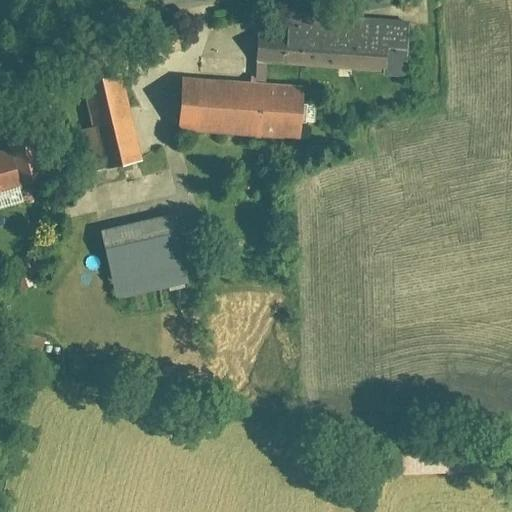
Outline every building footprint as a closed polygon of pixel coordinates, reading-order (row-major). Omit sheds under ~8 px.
[(411,71),(413,20),(267,13),(265,59),(392,65),(392,70),(411,71)] [(264,81),(274,81),(275,62),(265,61),(264,81)] [(150,157),(130,76),(93,85),(102,121),(88,125),(99,169),(150,157)] [(264,81),(187,77),(184,128),(309,134),(312,83),(274,81),(264,81)] [(40,138),(0,150),(0,192),(52,177),(40,138)] [(183,213),(111,229),(127,296),(198,280),(183,213)] [(412,441),(414,472),(495,469),(494,437),(412,441)]
